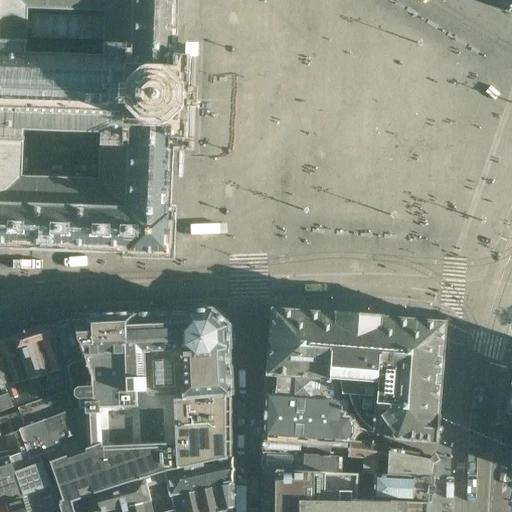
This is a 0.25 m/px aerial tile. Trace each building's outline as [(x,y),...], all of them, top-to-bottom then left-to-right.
[(122,262),(163,263),(172,264),(174,213),(169,213),(172,149),(192,150),(195,49),(176,48),(177,0),(0,0),(0,250),(13,251),(13,252),(101,255),(101,254),(122,254),(122,262)] [(511,0),(495,0),(511,10),(511,0)] [(229,365),(229,354),(229,351),(230,350),(230,346),(229,346),(229,330),(229,326),(226,323),(226,324),(214,314),(215,313),(212,310),(208,311),(193,312),(193,311),(189,311),(188,313),(183,313),(184,314),(185,348),(188,348),(190,399),(231,397),(232,397),(232,393),(231,369),(230,369),(230,365),(229,365)] [(441,381),(441,372),(441,370),(442,370),(442,367),(441,367),(442,356),(443,356),(443,353),(442,353),(443,342),(444,342),(445,339),(443,339),(444,333),(445,334),(445,329),(444,329),(445,324),(439,323),(439,322),(435,322),(435,323),(430,322),(424,322),(425,321),(422,321),(422,322),(411,321),(411,320),(408,320),(408,321),(398,320),(398,319),(395,319),(395,320),(384,319),(385,318),(383,318),(383,317),(379,316),(379,317),(370,317),(370,316),(347,314),(347,315),(339,314),(339,313),(334,313),(334,314),(333,314),(333,315),(323,314),(323,313),(320,313),(320,314),(309,313),(309,312),(307,312),(307,313),(296,312),(296,311),(293,311),(293,312),(283,311),(283,310),(278,310),(278,311),(273,310),(272,316),(271,316),(267,376),(335,382),(347,383),(349,395),(350,398),(351,400),(352,405),(353,407),(355,410),(357,413),(359,417),(362,421),(366,425),(369,427),(372,429),(375,431),(378,433),(379,433),(384,435),(389,437),(411,442),(437,444),(439,427),(437,427),(437,420),(439,420),(439,416),(439,414),(440,404),(440,398),(441,398),(441,395),(440,395),(440,384),(442,384),(442,381),(441,381)] [(185,348),(184,314),(173,314),(172,313),(150,314),(150,315),(139,316),(139,315),(135,315),(137,350),(185,348)] [(122,485),(231,459),(232,459),(232,458),(231,458),(231,420),(232,401),(231,397),(190,399),(188,348),(185,348),(137,350),(135,315),(135,314),(106,315),(106,316),(106,317),(88,318),(88,317),(88,316),(82,316),(83,321),(71,321),(92,385),(92,391),(81,392),(76,394),(77,402),(82,407),(82,415),(86,415),(87,451),(86,452),(46,465),(59,507),(54,508),(55,511),(95,511),(90,496),(122,485)] [(92,385),(71,321),(70,321),(53,327),(74,391),(92,385)] [(74,391),(53,327),(53,326),(52,327),(52,328),(38,333),(38,331),(37,332),(49,370),(45,371),(54,397),(74,391)] [(49,370),(37,332),(36,331),(34,332),(35,333),(17,339),(16,338),(14,339),(15,340),(26,377),(24,377),(28,390),(32,404),(54,397),(45,371),(49,370)] [(26,377),(15,340),(0,344),(0,364),(6,383),(3,384),(12,411),(32,404),(28,390),(18,393),(14,381),(24,377),(26,377)] [(6,383),(0,364),(0,414),(12,411),(3,384),(6,383)] [(267,376),(266,395),(339,401),(335,382),(267,376)] [(340,401),(339,401),(266,395),(264,437),(348,444),(359,438),(340,401)] [(54,508),(41,466),(46,465),(86,452),(68,396),(17,412),(20,423),(23,430),(16,432),(23,454),(0,461),(0,511),(44,511),(51,510),(54,508)] [(0,424),(3,424),(7,435),(16,432),(23,430),(17,412),(0,417),(0,424)] [(0,461),(23,454),(16,432),(7,435),(0,437),(0,461)] [(350,449),(361,443),(359,438),(348,444),(264,437),(263,437),(263,453),(344,458),(349,459),(350,449)] [(435,462),(432,458),(422,456),(420,455),(420,456),(388,449),(376,446),(361,443),(350,449),(349,459),(366,460),(366,468),(365,475),(369,475),(383,476),(433,478),(433,476),(432,476),(435,462)] [(344,467),(344,458),(263,453),(262,471),(325,473),(357,475),(365,475),(366,468),(344,467)] [(127,511),(126,509),(232,483),(232,482),(231,482),(231,459),(122,485),(90,496),(95,511),(127,511)] [(428,511),(429,506),(429,504),(356,500),(356,505),(343,505),(344,492),(343,490),(343,489),(342,488),(341,487),(339,486),(337,486),(335,486),(334,487),(333,488),(332,490),(331,491),(331,492),(331,505),(325,504),(325,473),(262,471),(261,511),(428,511)] [(429,504),(433,478),(383,476),(382,495),(368,494),(369,475),(365,475),(357,475),(356,500),(429,504)] [(231,511),(231,509),(232,509),(232,506),(231,506),(231,485),(232,485),(232,483),(126,509),(127,511),(231,511)]
